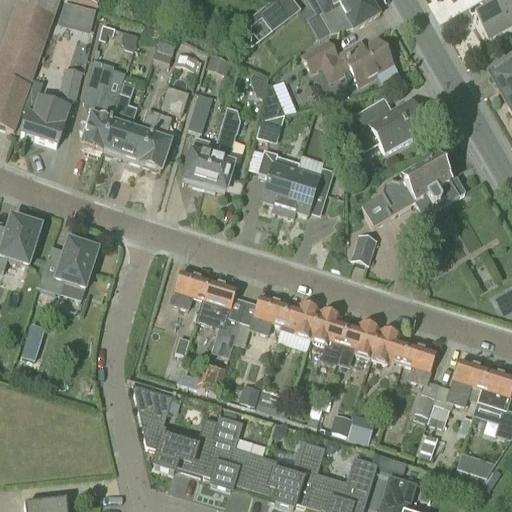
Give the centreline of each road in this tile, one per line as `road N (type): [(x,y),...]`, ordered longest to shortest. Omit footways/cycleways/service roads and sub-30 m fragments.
road 1 (residential): [(511,349),(149,231)]
road 2 (residential): [(149,231),(112,349),(146,511)]
road 3 (tertiary): [(511,190),(403,0)]
road 4 (residential): [(149,231),(0,182)]
